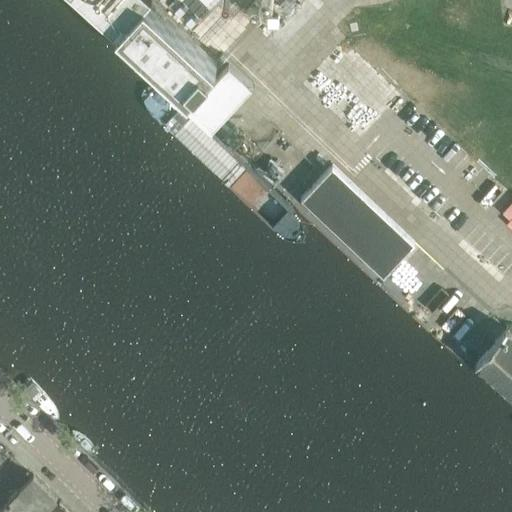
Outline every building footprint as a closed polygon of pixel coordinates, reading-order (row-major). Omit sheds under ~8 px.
[(92,0),(189,88),(217,58),(154,0),(190,0),(193,3),(196,0),(92,0)] [(212,126),(252,83),(230,61),(189,104),(212,126)] [(387,110),(425,147),(443,129),(404,92),(387,110)] [(383,275),(415,242),(333,164),(302,197),(383,275)] [(506,329),(476,360),(475,362),(511,395),(511,332),(507,328),(506,329)] [(34,475),(0,509),(0,511),(42,511),(57,497),(34,475)] [(72,511),(60,501),(48,511),(72,511)]
